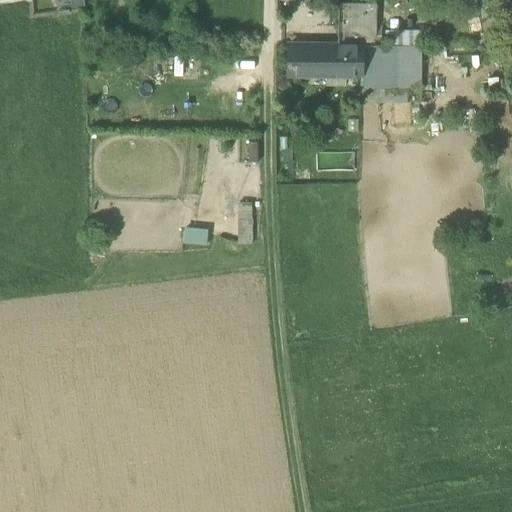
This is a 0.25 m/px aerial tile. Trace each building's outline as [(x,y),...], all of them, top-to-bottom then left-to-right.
[(338,2),(337,45),(360,45),(375,46),(375,3),(338,2)] [(390,31),(391,46),(421,46),(421,30),(390,31)] [(288,75),(327,75),(345,75),(359,75),(360,75),(360,45),(337,45),(288,45),(288,75)] [(359,101),(391,102),(392,54),(387,54),(387,46),(375,46),(360,45),(360,75),(359,75),(359,101)] [(391,46),(387,46),(387,54),(392,54),(391,102),(405,102),(406,91),(420,91),(421,46),(391,46)] [(345,86),(345,75),(327,75),(327,85),(345,86)] [(252,242),(251,203),(237,204),(239,243),(252,242)] [(183,242),(207,243),(207,228),(183,227),(183,242)]
